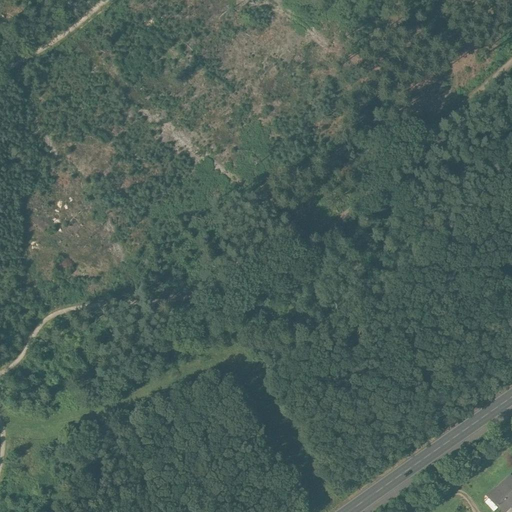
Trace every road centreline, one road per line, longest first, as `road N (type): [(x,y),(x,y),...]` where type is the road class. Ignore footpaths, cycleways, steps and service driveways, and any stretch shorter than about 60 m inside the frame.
road 1 (track): [(0,375),(23,356),(44,320),(61,311),(258,287),(511,62)]
road 2 (primary): [(511,398),(351,511)]
road 3 (track): [(0,65),(106,0)]
